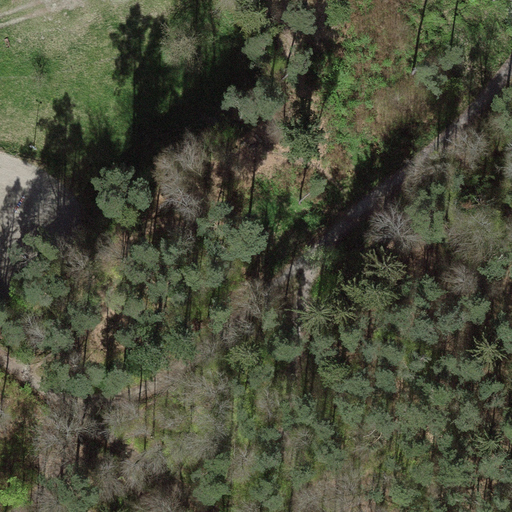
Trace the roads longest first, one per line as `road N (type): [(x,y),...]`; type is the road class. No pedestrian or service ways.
road 1 (track): [(308,511),(298,460),(301,333),(316,279),(356,214)]
road 2 (track): [(356,214),(460,125),(511,62)]
